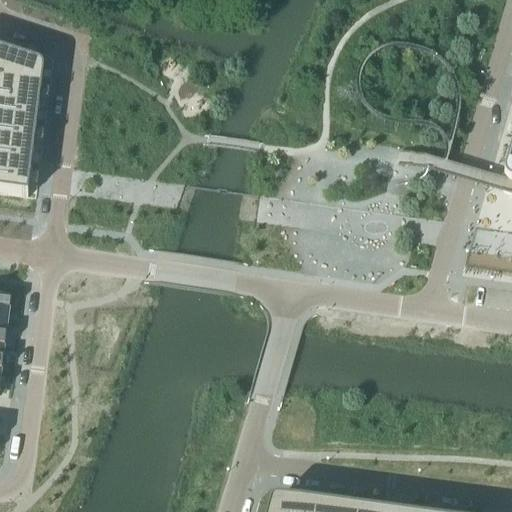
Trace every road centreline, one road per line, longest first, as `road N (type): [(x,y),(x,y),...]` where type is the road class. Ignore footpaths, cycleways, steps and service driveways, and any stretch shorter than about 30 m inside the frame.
road 1 (residential): [(431,313),(511,21)]
road 2 (residential): [(51,256),(76,63),(61,38),(0,23)]
road 3 (residential): [(244,460),(511,500)]
road 4 (residential): [(51,256),(21,469),(12,490),(0,493)]
road 5 (residential): [(51,256),(289,290)]
road 6 (residential): [(244,460),(289,290)]
road 7 (residential): [(289,290),(431,313)]
